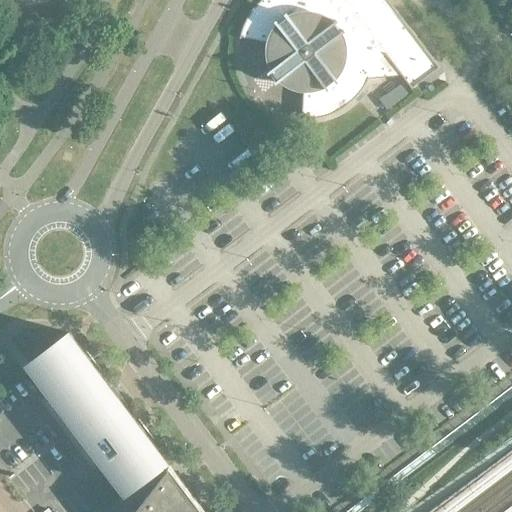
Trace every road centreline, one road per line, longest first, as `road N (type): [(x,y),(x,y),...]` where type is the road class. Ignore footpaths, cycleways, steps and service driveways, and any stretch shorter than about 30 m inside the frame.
road 1 (unclassified): [(256,511),(89,292)]
road 2 (tertiary): [(163,29),(62,208)]
road 3 (tertiary): [(100,230),(193,48)]
